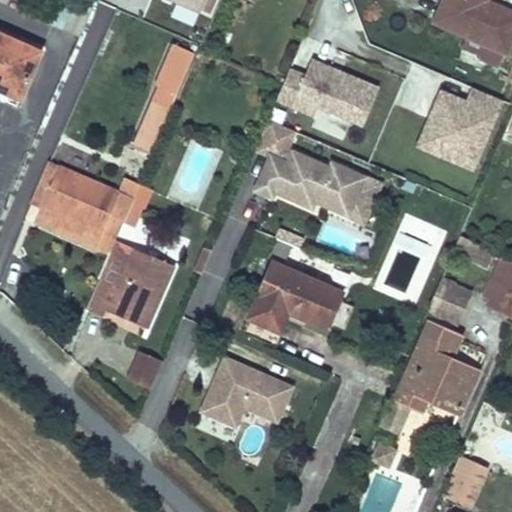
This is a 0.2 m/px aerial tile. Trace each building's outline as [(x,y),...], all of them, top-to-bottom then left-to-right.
[(185,0),(209,10),(213,0),(185,0)] [(442,0),(434,20),(486,42),(504,50),(511,32),(511,11),(485,0),(442,0)] [(92,7),(78,1),(66,28),(80,34),(92,7)] [(0,33),(0,81),(23,91),(40,50),(0,33)] [(134,144),(149,150),(192,49),(175,42),(157,82),(160,84),(134,144)] [(480,57),(498,65),(504,50),(486,42),(480,57)] [(310,115),(315,103),(364,123),(379,86),(316,60),(309,76),(291,69),(282,90),(277,102),(310,115)] [(0,81),(0,87),(21,96),(23,91),(0,81)] [(473,170),(502,101),(472,88),(467,100),(441,89),(417,147),(443,158),(473,170)] [(297,132),(269,120),(256,150),(267,155),(268,152),(285,160),(297,132)] [(271,195),(273,189),(310,206),(313,200),(364,222),(381,184),(363,176),(329,161),(327,166),(290,149),(285,160),(268,152),(267,155),(255,181),(253,187),(271,195)] [(116,237),(123,221),(140,182),(126,176),(120,190),(49,161),(33,201),(43,206),(36,220),(97,246),(104,231),(116,237)] [(140,182),(123,221),(136,226),(153,187),(140,182)] [(421,184),(415,198),(446,212),(452,198),(421,184)] [(36,220),(43,206),(33,201),(26,216),(36,220)] [(115,239),(116,237),(104,231),(97,246),(110,251),(115,239)] [(452,250),(486,266),(493,250),(460,233),(452,250)] [(172,262),(132,245),(131,246),(115,239),(110,251),(86,307),(102,314),(105,308),(137,321),(149,291),(159,294),(172,262)] [(200,272),(210,248),(201,244),(191,268),(200,272)] [(502,254),(484,292),(490,295),(508,257),(502,254)] [(511,259),(508,257),(490,295),(511,305),(511,259)] [(244,328),(277,343),(291,312),(327,328),(343,293),(273,261),(244,328)] [(426,312),(455,324),(470,289),(441,276),(426,312)] [(149,291),(137,321),(146,325),(159,294),(149,291)] [(511,305),(490,295),(487,302),(511,314),(511,305)] [(393,397),(410,404),(415,393),(426,397),(457,411),(476,369),(449,357),(459,335),(427,320),(393,397)] [(163,359),(138,349),(126,377),(150,387),(163,359)] [(294,389),(226,359),(212,391),(202,411),(234,425),(244,405),(279,421),(294,389)] [(415,393),(410,404),(421,409),(426,397),(415,393)] [(382,424),(398,431),(410,404),(393,397),(382,424)] [(398,447),(377,439),(370,458),(391,466),(398,447)] [(458,454),(442,492),(469,503),(485,466),(458,454)]
